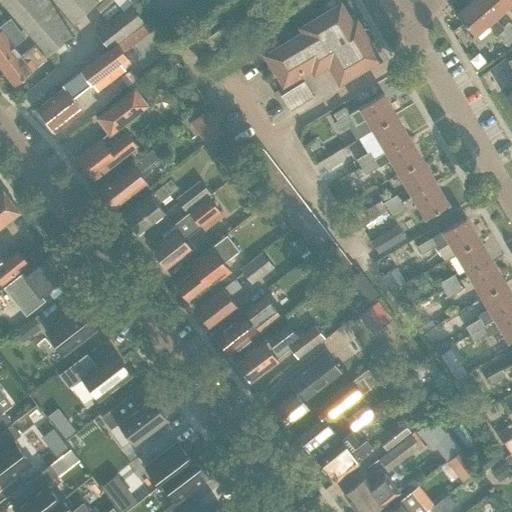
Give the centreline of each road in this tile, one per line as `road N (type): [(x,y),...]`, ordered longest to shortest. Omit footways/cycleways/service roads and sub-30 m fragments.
road 1 (tertiary): [(298,511),(0,118)]
road 2 (residential): [(511,201),(406,24)]
